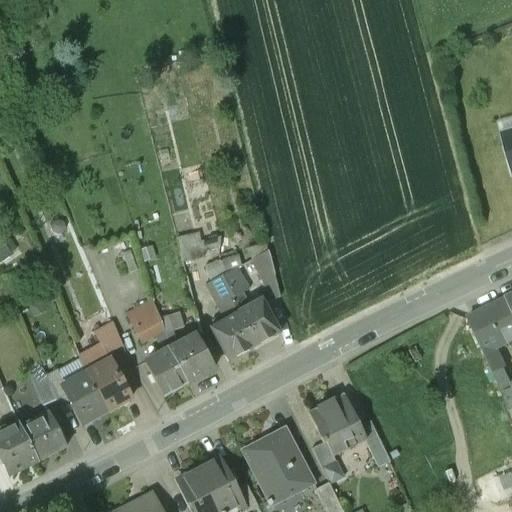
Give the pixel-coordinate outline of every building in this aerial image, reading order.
[(511,132),(508,133),(511,146),(503,148),(511,174),(511,173),(511,132)] [(266,243),(250,248),(265,299),(281,294),(266,243)] [(235,269),(221,277),(232,298),(241,293),(246,290),(235,269)] [(198,275),(185,279),(193,308),(205,305),(198,275)] [(221,277),(205,286),(216,307),(229,300),(232,298),(221,277)] [(260,301),(247,308),(246,302),(241,293),(232,298),(229,300),(236,314),(234,315),(252,348),(278,334),(260,301)] [(511,314),(504,299),(465,318),(483,355),(511,341),(511,314)] [(226,320),(208,330),(226,362),(252,348),(234,315),(236,314),(229,300),(216,307),(221,316),(226,320)] [(171,311),(157,318),(162,333),(183,321),(173,304),(168,307),(171,311)] [(157,318),(138,329),(135,325),(132,327),(142,345),(162,333),(157,318)] [(112,324),(92,335),(100,349),(105,357),(107,357),(122,348),(112,324)] [(193,339),(168,352),(186,385),(211,371),(193,339)] [(100,349),(78,359),(85,374),(109,361),(107,357),(105,357),(100,349)] [(168,352),(143,366),(155,389),(161,399),(186,385),(168,352)] [(109,361),(85,374),(88,383),(105,414),(130,400),(109,361)] [(143,366),(133,372),(146,394),(155,389),(143,366)] [(56,370),(43,376),(54,401),(66,396),(61,387),(64,385),(56,370)] [(43,376),(42,372),(31,377),(43,406),(54,401),(43,376)] [(64,385),(61,387),(66,396),(70,403),(69,403),(82,426),(105,414),(88,383),(84,375),(64,385)] [(511,385),(501,391),(511,414),(511,385)] [(339,397),(307,413),(321,442),(322,444),(324,443),(329,455),(330,455),(361,440),(362,440),(357,428),(354,423),(352,424),(339,397)] [(50,414),(19,429),(36,462),(67,447),(50,414)] [(388,463),(369,423),(357,428),(362,440),(361,440),(375,469),(388,463)] [(17,426),(0,434),(0,459),(9,476),(36,462),(19,429),(17,426)] [(288,434),(259,447),(257,444),(241,452),(267,502),(262,505),(263,508),(269,505),(270,507),(272,507),(271,504),(278,501),(279,502),(312,486),(288,434)] [(324,443),(322,444),(321,442),(310,448),(321,471),(335,464),(330,455),(329,455),(324,443)] [(234,491),(218,460),(197,471),(218,511),(239,511),(243,510),(244,509),(234,491)] [(218,511),(197,471),(176,482),(191,511),(218,511)] [(245,486),(234,491),(244,509),(243,510),(244,511),(249,511),(257,508),(245,486)] [(340,511),(329,487),(315,494),(323,511),(340,511)] [(161,511),(152,494),(135,503),(136,506),(124,511),(161,511)]
